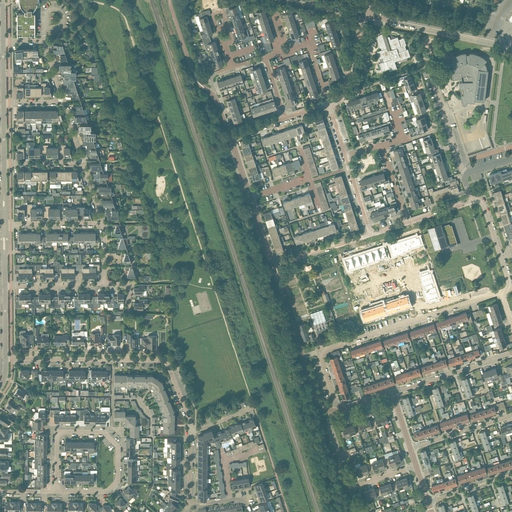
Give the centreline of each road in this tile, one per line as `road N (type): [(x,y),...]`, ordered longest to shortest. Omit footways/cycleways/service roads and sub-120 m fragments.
road 1 (residential): [(334,410),(323,351),(500,292)]
road 2 (residential): [(5,358),(166,360),(190,433)]
road 3 (residential): [(56,491),(58,433),(100,431),(118,448),(117,481),(104,492)]
road 4 (residential): [(389,398),(511,352)]
